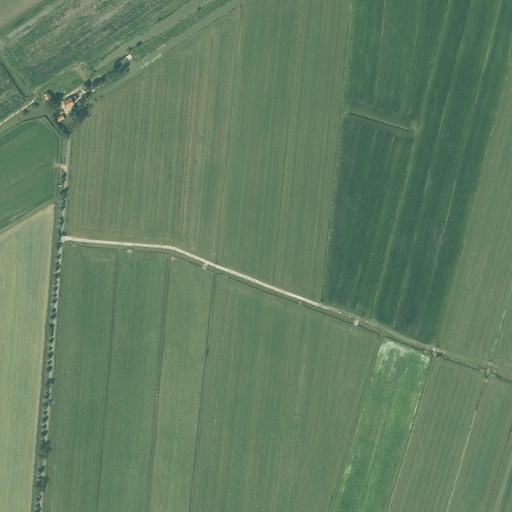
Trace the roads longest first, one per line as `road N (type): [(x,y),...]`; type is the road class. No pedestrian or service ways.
road 1 (unclassified): [(39,511),(70,123)]
road 2 (track): [(303,299),(170,247),(61,238)]
road 3 (track): [(0,123),(39,88),(177,0)]
road 4 (track): [(428,347),(303,299)]
